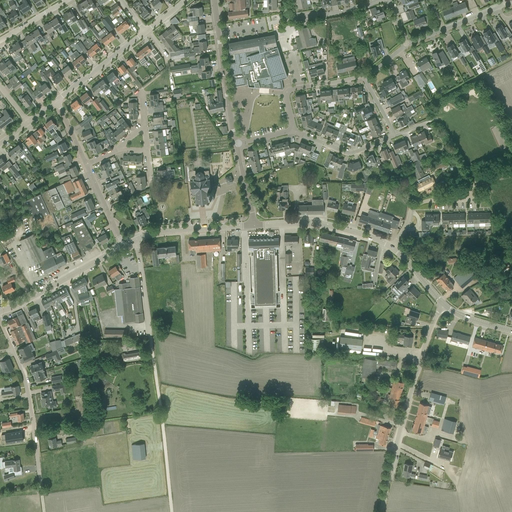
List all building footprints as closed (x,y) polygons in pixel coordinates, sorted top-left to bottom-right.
[(23,4),(19,6),(23,14),(31,9),(25,0),(23,0),(22,1),(23,4)] [(91,0),(86,0),(83,2),(88,9),(92,7),(93,9),(96,7),(91,0)] [(146,1),(144,0),(138,0),(139,1),(133,5),(134,6),(137,10),(138,9),(142,13),(141,14),(144,19),(151,14),(147,10),(144,7),(148,4),(146,1)] [(155,0),(151,3),(156,10),(160,7),(159,6),(162,4),(159,0),(155,0)] [(231,12),(228,12),(229,19),(248,16),(247,10),(245,10),(245,8),(250,7),(249,0),(226,0),(227,1),(230,0),(230,3),(230,10),(231,12)] [(331,0),(322,0),(322,1),(320,1),(322,8),(324,8),(328,7),(331,6),(330,0),(331,0)] [(11,2),(8,3),(12,9),(13,11),(15,10),(17,13),(18,12),(16,8),(16,7),(13,1),(11,2)] [(306,1),(297,3),(299,9),(311,6),(311,3),(307,4),(306,1)] [(88,9),(83,2),(77,6),(83,16),(86,14),(84,11),(88,9)] [(452,4),(453,7),(442,11),(445,19),(468,11),(465,2),(458,5),(457,2),(452,4)] [(410,10),(405,12),(408,20),(412,18),(414,23),(415,26),(416,27),(422,25),(423,27),(431,24),(428,18),(425,19),(424,17),(417,19),(416,17),(415,17),(412,10),(417,8),(417,7),(415,3),(414,3),(408,5),(408,6),(410,10)] [(111,9),(113,12),(117,9),(120,7),(117,4),(111,9)] [(97,8),(104,19),(107,16),(105,14),(100,6),(97,8)] [(186,17),(187,22),(198,20),(197,16),(203,15),(202,7),(190,8),(190,12),(192,12),(193,16),(189,17),(186,17)] [(376,19),(377,22),(382,20),(381,18),(385,16),(383,11),(380,12),(379,10),(377,11),(375,8),(370,10),(372,16),(375,15),(377,18),(376,19)] [(19,16),(17,13),(15,10),(13,11),(10,13),(11,14),(8,16),(10,18),(12,23),(18,19),(17,18),(19,16)] [(63,15),(66,19),(68,22),(72,20),(74,22),(77,20),(71,10),(63,15)] [(107,16),(104,19),(106,21),(113,29),(115,28),(120,34),(125,30),(118,21),(114,24),(107,16)] [(84,17),(81,19),(88,31),(92,28),(90,25),(89,25),(84,17)] [(116,20),(118,21),(125,30),(130,26),(125,21),(124,22),(120,17),(116,20)] [(57,18),(50,22),(54,29),(58,27),(60,31),(63,29),(65,32),(68,30),(64,23),(61,25),(57,18)] [(88,31),(81,19),(77,22),(80,27),(84,34),(88,31)] [(104,19),(101,21),(107,28),(110,32),(113,29),(106,21),(104,19)] [(198,20),(187,22),(183,22),(184,26),(190,25),(192,25),(193,29),(197,29),(198,33),(205,32),(204,24),(198,25),(198,20)] [(48,33),(45,35),(49,42),(52,40),(51,37),(54,35),(51,31),(54,29),(50,22),(43,26),(48,33)] [(497,27),(495,28),(497,31),(496,32),(496,31),(496,32),(500,38),(501,38),(501,37),(503,36),(504,37),(505,39),(508,37),(509,38),(511,43),(511,35),(510,32),(506,34),(501,25),(500,25),(497,27)] [(184,56),(183,50),(178,50),(169,39),(178,32),(173,26),(158,37),(170,52),(172,60),(174,60),(181,59),(181,58),(185,57),(185,56),(184,56)] [(300,37),(295,38),(298,49),(302,47),(302,48),(317,44),(315,38),(311,39),(308,27),(298,30),(300,37)] [(110,41),(104,32),(100,35),(93,28),(90,30),(97,39),(100,38),(106,45),(110,41)] [(102,30),(104,32),(110,41),(115,38),(111,32),(109,34),(105,28),(102,30)] [(38,29),(31,33),(36,41),(38,39),(41,43),(44,41),(46,44),(49,42),(45,35),(42,37),(38,29)] [(484,36),(483,37),(488,45),(493,42),(495,40),(489,30),(488,31),(487,30),(484,32),(483,33),(484,36)] [(26,46),(27,48),(29,51),(30,53),(33,51),(32,48),(35,46),(33,42),(36,41),(31,33),(25,37),(29,45),(26,46)] [(194,53),(201,52),(201,50),(207,49),(205,34),(198,35),(199,42),(193,43),(190,44),(190,49),(183,50),(184,56),(185,56),(195,55),(194,53)] [(473,43),(476,49),(481,46),(486,54),(490,51),(482,37),(479,39),(477,34),(475,36),(474,35),(472,36),(472,37),(471,38),(474,42),(473,43)] [(230,48),(227,49),(228,53),(231,52),(231,53),(236,52),(238,62),(230,64),(232,76),(232,77),(234,87),(237,87),(248,84),(248,87),(255,87),(260,88),(261,88),(261,84),(268,83),(269,88),(283,89),(281,79),(287,77),(280,54),(277,45),(276,45),(275,38),(274,35),(229,43),(230,48)] [(89,38),(86,40),(96,53),(101,49),(97,44),(94,45),(89,38)] [(377,40),(378,43),(374,44),(375,46),(371,47),(372,53),(372,54),(373,57),(378,56),(378,54),(381,53),(380,49),(383,48),(381,39),(377,40)] [(459,43),(461,46),(458,47),(462,54),(470,49),(465,39),(463,40),(463,39),(460,41),(460,42),(459,43)] [(75,41),(77,43),(82,50),(85,48),(80,41),(79,42),(77,40),(75,41)] [(96,53),(86,40),(83,42),(89,50),(87,51),(91,57),(96,53)] [(495,44),(500,52),(504,50),(499,41),(495,44)] [(12,45),(13,48),(16,52),(18,51),(22,49),(21,48),(23,47),(24,50),(27,48),(26,46),(24,48),(20,43),(19,43),(18,42),(12,45)] [(448,47),(447,48),(449,51),(446,52),(450,59),(456,55),(458,58),(460,57),(458,54),(456,50),(455,48),(454,48),(452,44),(451,45),(450,45),(448,46),(448,47)] [(147,45),(142,50),(145,54),(150,51),(157,60),(161,57),(154,48),(151,50),(147,45)] [(16,52),(13,48),(9,51),(14,59),(18,56),(20,60),(22,58),(18,51),(16,52)] [(145,54),(142,50),(136,54),(140,59),(140,58),(141,60),(139,61),(142,65),(147,62),(143,56),(145,54)] [(81,64),(73,53),(71,51),(68,53),(74,61),(72,63),(77,68),(81,64)] [(76,51),(73,53),(81,64),(86,60),(81,53),(79,55),(76,51)] [(432,55),(434,59),(437,65),(440,63),(441,66),(445,64),(445,65),(449,63),(442,51),(438,53),(438,54),(437,54),(436,52),(432,55)] [(472,52),(477,61),(480,59),(475,51),(472,52)] [(190,70),(198,69),(206,68),(206,65),(211,64),(210,61),(208,61),(208,57),(199,58),(200,63),(198,63),(198,66),(196,66),(196,65),(190,66),(190,64),(171,67),(172,73),(190,70)] [(337,65),(337,68),(338,73),(357,68),(354,57),(342,59),(343,63),(337,65)] [(8,58),(4,61),(5,63),(5,64),(8,68),(6,69),(9,73),(11,75),(13,73),(12,71),(13,70),(15,68),(13,64),(10,60),(8,58)] [(50,61),(56,68),(59,65),(54,58),(50,61)] [(131,67),(129,69),(136,78),(138,76),(134,70),(136,69),(134,67),(138,64),(136,62),(135,63),(131,58),(127,61),(131,67)] [(358,58),(359,60),(357,60),(359,68),(367,65),(366,64),(369,64),(368,61),(366,61),(365,58),(363,59),(363,58),(360,59),(360,58),(358,58)] [(419,66),(416,67),(419,72),(421,70),(422,71),(428,67),(430,70),(433,69),(431,66),(429,62),(426,58),(417,63),(419,66)] [(307,60),(303,61),(304,66),(305,71),(308,70),(310,77),(317,75),(316,68),(315,65),(309,66),(307,60)] [(3,61),(0,63),(0,70),(1,72),(3,71),(6,75),(9,73),(6,69),(8,68),(5,64),(5,63),(4,61),(3,61)] [(62,70),(63,72),(66,76),(72,71),(68,65),(67,66),(65,62),(62,64),(65,68),(62,70)] [(321,63),(314,64),(315,65),(316,68),(317,75),(325,73),(323,68),(323,66),(322,66),(321,63)] [(481,63),(479,65),(478,65),(480,69),(477,71),(479,74),(486,70),(481,63)] [(136,78),(129,69),(128,68),(126,69),(122,65),(118,68),(123,76),(127,73),(133,81),(136,78)] [(32,72),(29,68),(23,74),(25,77),(32,72)] [(198,69),(190,70),(191,73),(199,72),(199,74),(201,74),(202,78),(211,77),(210,73),(212,73),(212,70),(207,70),(206,68),(198,69)] [(52,78),(54,79),(57,83),(63,78),(59,73),(56,76),(50,69),(45,73),(48,77),(51,75),(53,78),(52,78)] [(401,80),(398,82),(402,88),(409,85),(406,80),(410,79),(408,75),(405,71),(404,72),(403,71),(400,72),(400,73),(399,74),(401,80)] [(107,76),(110,80),(111,82),(117,78),(113,72),(107,76)] [(414,77),(419,85),(426,80),(421,73),(414,77)] [(16,83),(12,77),(8,81),(12,86),(16,83)] [(384,86),(379,88),(381,92),(382,92),(384,96),(389,93),(387,91),(390,88),(395,85),(391,78),(383,83),(384,86)] [(103,79),(97,84),(101,89),(104,93),(109,89),(110,88),(109,88),(109,87),(107,85),(103,79)] [(13,87),(15,90),(22,85),(19,82),(13,87)] [(39,82),(37,84),(44,94),(50,89),(45,83),(42,86),(39,82)] [(22,85),(30,95),(32,92),(25,83),(22,85)] [(44,94),(37,84),(34,86),(37,89),(33,92),(38,98),(44,94)] [(101,89),(97,84),(91,89),(95,94),(96,94),(98,97),(101,95),(98,92),(101,89)] [(357,95),(362,94),(362,87),(351,88),(352,95),(353,98),(357,97),(357,95)] [(173,90),(174,97),(182,96),(180,89),(173,90)] [(208,105),(209,108),(210,113),(224,110),(223,102),(221,90),(217,90),(218,98),(215,99),(216,103),(213,104),(210,89),(204,90),(205,95),(207,95),(207,96),(209,105),(208,105)] [(337,95),(334,95),(335,101),(344,100),(343,97),(342,89),(337,89),(337,95)] [(331,90),(325,91),(326,99),(331,99),(331,101),(335,101),(334,95),(332,96),(331,90)] [(326,99),(325,91),(320,91),(320,97),(317,97),(318,105),(321,104),(321,100),(326,99)] [(80,97),(85,104),(89,100),(90,101),(92,99),(87,92),(80,97)] [(32,103),(29,100),(31,99),(26,93),(19,98),(26,107),(32,103)] [(390,99),(394,105),(404,99),(403,96),(401,93),(390,99)] [(100,110),(102,108),(99,103),(96,99),(92,102),(97,108),(98,107),(100,110)] [(74,111),(76,113),(78,112),(76,109),(81,105),(77,100),(70,105),(75,110),(74,111)] [(99,103),(102,108),(107,113),(110,111),(108,109),(109,108),(102,100),(99,103)] [(154,109),(163,108),(166,108),(166,105),(162,105),(162,102),(158,102),(158,100),(149,101),(150,107),(153,106),(154,109)] [(309,105),(297,108),(299,113),(303,112),(303,113),(306,113),(306,114),(309,113),(312,112),(310,104),(309,105)] [(404,111),(406,114),(413,110),(413,109),(411,105),(405,108),(403,104),(391,110),(394,116),(403,112),(402,112),(404,111)] [(359,107),(355,109),(356,113),(362,110),(364,114),(362,114),(364,121),(369,118),(368,117),(370,116),(369,115),(373,113),(370,106),(365,108),(363,105),(359,107)] [(152,118),(152,121),(163,119),(163,120),(166,119),(166,115),(163,115),(162,111),(163,111),(163,108),(154,109),(154,112),(159,112),(159,114),(153,115),(153,118),(152,118)] [(5,115),(2,117),(6,124),(13,119),(5,110),(2,112),(5,115)] [(413,110),(406,114),(400,117),(401,119),(397,122),(400,127),(408,123),(406,121),(409,119),(407,117),(412,114),(411,113),(414,112),(413,110)] [(301,117),(303,127),(306,125),(311,121),(310,114),(301,117)] [(91,115),(84,121),(86,124),(87,123),(89,122),(93,118),(91,115)] [(367,121),(369,126),(377,122),(375,117),(367,121)] [(163,119),(152,121),(153,127),(159,126),(159,129),(167,128),(166,122),(164,122),(163,120),(163,119)] [(48,131),(52,135),(57,142),(61,139),(56,132),(53,127),(55,125),(51,120),(45,124),(50,130),(48,131)] [(114,126),(117,130),(122,135),(126,132),(121,125),(118,121),(117,122),(116,123),(117,124),(114,126)] [(303,127),(314,132),(317,123),(311,121),(306,125),(303,127)] [(317,123),(314,132),(319,134),(324,122),(322,121),(320,125),(317,123)] [(85,140),(87,139),(95,135),(93,129),(92,129),(89,122),(87,123),(86,124),(83,126),(86,131),(82,133),(85,140)] [(125,122),(121,125),(126,132),(131,129),(125,122)] [(370,128),(371,131),(379,128),(377,122),(369,126),(362,129),(359,130),(359,133),(370,128)] [(325,134),(330,136),(333,129),(328,127),(329,124),(326,123),(323,129),(326,130),(325,134)] [(340,136),(343,129),(344,126),(341,125),(340,128),(334,126),(333,129),(330,136),(336,139),(337,135),(340,136)] [(40,137),(38,139),(42,145),(45,143),(43,141),(45,139),(42,135),(45,133),(41,128),(36,132),(40,137)] [(113,133),(109,128),(109,129),(104,131),(109,142),(111,140),(113,142),(118,139),(116,137),(113,133)] [(379,128),(371,131),(370,132),(373,137),(381,134),(380,132),(381,132),(379,128)] [(341,141),(347,143),(349,136),(350,133),(343,129),(340,136),(343,137),(341,141)] [(117,130),(113,133),(116,137),(118,139),(119,140),(123,136),(122,135),(117,130)] [(424,131),(417,134),(421,143),(424,141),(425,144),(433,141),(430,135),(426,137),(424,131)] [(421,143),(417,134),(410,137),(414,146),(415,149),(419,148),(419,147),(422,146),(421,143)] [(42,145),(38,139),(36,141),(32,135),(30,136),(29,135),(26,137),(27,138),(27,139),(28,140),(28,141),(26,142),(26,143),(28,145),(28,146),(33,142),(37,146),(38,146),(42,150),(45,148),(42,145)] [(89,150),(92,149),(97,147),(96,144),(94,140),(93,141),(93,139),(97,138),(95,135),(87,139),(89,143),(87,144),(89,150)] [(349,136),(347,143),(348,143),(347,145),(350,146),(350,144),(352,145),(354,142),(356,143),(362,141),(360,136),(356,135),(355,138),(349,136)] [(92,149),(94,154),(103,150),(101,145),(105,143),(105,145),(108,143),(106,140),(96,144),(97,147),(92,149)] [(405,140),(399,143),(402,151),(408,148),(405,140)] [(293,151),(294,150),(294,144),(290,145),(290,142),(288,143),(288,141),(282,143),(285,155),(288,155),(289,154),(290,154),(291,153),(291,152),(292,151),(293,151)] [(66,145),(64,142),(59,144),(59,143),(54,145),(55,149),(59,147),(61,152),(69,148),(67,144),(66,145)] [(280,156),(285,155),(282,143),(279,144),(279,142),(276,143),(279,153),(280,156)] [(300,152),(303,153),(307,144),(304,143),(304,144),(301,142),(299,146),(294,144),(294,150),(299,153),(300,152)] [(275,153),(279,153),(276,143),(274,144),(274,145),(271,146),(272,149),(269,150),(270,156),(275,154),(275,153)] [(402,151),(399,143),(393,145),(396,153),(402,151)] [(307,144),(303,153),(306,154),(306,155),(311,157),(313,152),(310,151),(312,147),(308,146),(309,145),(307,144)] [(13,149),(18,154),(20,158),(24,155),(26,156),(30,162),(35,158),(26,148),(23,150),(19,145),(13,149)] [(15,157),(18,154),(13,149),(8,153),(14,162),(17,160),(15,157)] [(398,165),(395,156),(392,151),(390,152),(388,149),(387,150),(386,149),(384,149),(382,150),(380,151),(381,152),(379,153),(381,158),(383,157),(384,160),(386,159),(388,159),(388,158),(389,158),(390,159),(390,160),(391,160),(394,169),(399,167),(398,165)] [(45,157),(47,161),(59,156),(57,152),(45,157)] [(54,168),(56,172),(58,171),(68,166),(67,163),(73,160),(70,154),(58,159),(59,162),(65,160),(66,162),(54,168)] [(366,159),(367,161),(366,162),(368,167),(374,164),(376,167),(381,165),(378,157),(374,158),(372,154),(368,156),(369,158),(366,159)] [(329,164),(335,166),(338,158),(332,156),(331,160),(327,158),(325,164),(324,167),(327,168),(328,166),(329,164)] [(2,158),(0,159),(0,167),(0,168),(3,171),(8,166),(2,158)] [(338,158),(335,166),(338,167),(337,170),(339,171),(337,178),(342,179),(344,171),(346,164),(342,163),(343,160),(338,158)] [(435,165),(437,170),(448,164),(446,159),(435,165)] [(347,167),(346,170),(349,171),(350,170),(352,171),(358,168),(358,170),(362,168),(361,166),(359,161),(354,163),(351,163),(349,162),(347,167)] [(101,168),(102,171),(107,168),(108,171),(116,167),(114,163),(110,165),(109,162),(100,166),(101,168)] [(411,167),(417,179),(424,176),(418,163),(411,167)] [(203,171),(204,174),(203,174),(203,173),(202,173),(202,172),(201,172),(200,172),(199,172),(198,172),(197,173),(196,173),(196,174),(195,174),(195,171),(192,171),(192,165),(185,166),(186,181),(190,181),(191,181),(191,186),(190,186),(190,189),(191,189),(192,192),(191,192),(191,194),(192,194),(192,197),(195,196),(195,198),(196,203),(195,203),(196,203),(195,205),(196,206),(198,206),(199,204),(200,204),(200,206),(205,205),(205,204),(206,204),(207,205),(209,205),(209,203),(209,202),(209,201),(208,198),(215,195),(213,190),(210,191),(210,187),(211,187),(211,184),(210,184),(210,179),(209,179),(209,178),(209,177),(209,171),(203,171)] [(8,169),(16,178),(20,175),(12,166),(8,169)] [(69,169),(70,169),(65,171),(67,175),(71,173),(73,176),(79,174),(75,166),(69,169)] [(160,170),(157,170),(158,176),(160,176),(160,179),(166,178),(171,178),(170,175),(168,175),(168,170),(169,170),(168,167),(160,168),(160,170)] [(102,171),(99,172),(102,178),(104,177),(105,179),(110,176),(109,175),(110,175),(108,171),(107,168),(102,171)] [(105,185),(108,190),(116,186),(116,187),(119,185),(117,182),(119,182),(118,179),(119,179),(119,180),(124,177),(123,174),(120,175),(111,179),(112,182),(105,185)] [(419,181),(419,183),(415,185),(418,192),(435,184),(431,175),(419,181)] [(59,180),(60,184),(61,184),(71,180),(71,179),(69,176),(59,180)] [(225,178),(227,184),(233,182),(230,176),(225,178)] [(78,179),(77,177),(71,179),(71,180),(61,184),(60,184),(23,201),(32,221),(50,214),(72,203),(71,200),(88,193),(86,190),(88,189),(87,186),(85,187),(81,178),(78,179)] [(145,181),(137,182),(137,183),(136,183),(137,189),(145,188),(145,186),(146,186),(145,181)] [(108,190),(110,195),(121,190),(120,188),(117,189),(116,187),(116,186),(108,190)] [(121,190),(110,195),(111,198),(112,197),(114,200),(120,197),(121,199),(124,198),(121,190)] [(279,192),(273,192),(274,198),(276,198),(276,201),(277,201),(277,204),(278,204),(279,210),(280,210),(281,210),(282,210),(285,209),(285,208),(288,208),(288,203),(288,191),(287,191),(283,192),(283,199),(282,199),(282,201),(279,201),(279,197),(279,192)] [(95,208),(90,198),(84,201),(87,208),(88,207),(89,210),(95,208)] [(298,205),(298,209),(298,214),(324,214),(323,200),(312,200),(312,205),(298,205)] [(329,200),(326,209),(337,212),(338,205),(335,204),(335,201),(329,200)] [(342,213),(354,216),(356,206),(344,203),(342,213)] [(137,217),(140,226),(147,223),(145,218),(149,216),(148,213),(147,213),(145,208),(140,210),(141,212),(139,213),(138,212),(136,213),(136,214),(135,214),(136,217),(137,217)] [(75,213),(78,219),(87,214),(84,209),(75,213)] [(87,217),(84,219),(87,224),(89,222),(97,218),(94,213),(87,217)] [(396,229),(399,221),(393,219),(392,221),(368,213),(367,216),(361,214),(359,222),(388,233),(390,227),(396,229)] [(421,221),(421,230),(429,230),(429,225),(439,224),(439,214),(425,215),(425,221),(421,221)] [(92,241),(93,241),(81,219),(71,225),(81,248),(83,251),(87,249),(88,250),(92,248),(91,247),(95,245),(92,241)] [(98,238),(99,240),(101,244),(109,240),(101,226),(97,229),(99,233),(101,233),(102,235),(98,238)] [(320,237),(319,241),(325,243),(325,244),(329,245),(330,245),(336,247),(336,245),(342,247),(344,238),(338,237),(333,235),(321,232),(320,237)] [(20,241),(30,261),(32,266),(40,262),(45,274),(66,264),(62,256),(60,252),(55,254),(52,247),(43,251),(34,234),(20,241)] [(61,238),(70,256),(72,261),(75,259),(75,260),(76,260),(77,259),(77,258),(81,256),(78,249),(77,249),(70,234),(61,238)] [(310,242),(310,245),(313,244),(313,239),(312,239),(312,234),(304,234),(304,242),(310,242)] [(284,236),(284,241),(285,246),(298,245),(297,236),(288,237),(288,235),(284,236)] [(188,241),(189,246),(189,250),(190,250),(190,254),(196,253),(196,252),(220,250),(219,238),(188,241)] [(227,240),(227,252),(234,252),(234,249),(238,249),(238,240),(234,240),(234,238),(231,238),(231,240),(227,240)] [(277,238),(247,239),(250,309),(280,308),(277,238)] [(344,238),(342,247),(343,247),(349,248),(348,252),(353,253),(356,241),(344,238)] [(39,243),(42,248),(48,245),(45,239),(39,243)] [(176,256),(176,255),(175,246),(157,248),(157,249),(151,250),(153,266),(159,265),(158,257),(165,257),(165,259),(169,258),(169,256),(176,256)] [(373,261),(374,259),(375,260),(376,257),(377,252),(368,249),(366,256),(363,255),(361,264),(361,265),(369,267),(370,262),(371,262),(372,263),(373,261)] [(6,253),(0,256),(4,264),(10,261),(6,253)] [(197,255),(198,268),(206,267),(205,254),(197,255)] [(108,271),(112,277),(114,276),(117,281),(123,277),(119,271),(122,269),(119,265),(116,267),(116,266),(108,271)] [(343,266),(341,272),(345,273),(344,277),(351,279),(353,272),(354,267),(347,265),(347,267),(343,266)] [(387,280),(391,285),(396,279),(394,277),(399,272),(396,269),(395,270),(391,266),(385,271),(390,276),(387,280)] [(467,284),(463,280),(468,276),(466,275),(472,270),(468,266),(459,273),(463,278),(457,283),(462,289),(467,284)] [(92,280),(94,285),(96,288),(103,285),(103,286),(107,284),(102,274),(98,277),(92,280)] [(443,287),(447,291),(453,286),(443,274),(436,280),(443,287)] [(7,280),(8,284),(2,287),(6,293),(9,292),(14,290),(11,283),(15,281),(13,277),(7,280)] [(143,313),(142,313),(140,287),(139,277),(129,278),(130,278),(130,283),(125,283),(119,284),(119,289),(114,289),(117,316),(123,315),(123,324),(134,323),(144,322),(143,313)] [(403,288),(408,282),(407,281),(408,280),(405,277),(405,278),(403,277),(398,282),(398,281),(394,285),(398,288),(394,293),(396,295),(393,298),(395,300),(405,290),(403,288)] [(87,291),(86,287),(85,287),(84,286),(88,284),(84,278),(71,285),(76,293),(73,294),(76,301),(89,297),(90,300),(93,300),(92,296),(89,297),(88,291),(87,291)] [(406,294),(410,298),(411,297),(414,300),(420,294),(416,290),(413,286),(406,294)] [(69,295),(65,288),(58,292),(62,299),(65,298),(69,306),(74,304),(69,295)] [(465,293),(461,296),(464,300),(465,299),(470,305),(474,302),(476,305),(479,302),(477,299),(469,289),(465,293)] [(63,309),(59,301),(62,299),(58,292),(51,296),(56,305),(59,311),(63,309)] [(407,295),(404,292),(398,297),(401,300),(407,295)] [(55,305),(56,305),(51,296),(41,301),(47,312),(52,309),(50,305),(54,303),(55,305)] [(36,308),(29,312),(31,317),(29,318),(31,323),(32,325),(33,329),(36,327),(35,324),(33,321),(37,319),(37,320),(41,319),(39,314),(36,308)] [(418,319),(419,315),(419,313),(410,310),(408,317),(411,318),(409,323),(415,325),(416,320),(417,320),(418,319)] [(8,321),(12,331),(10,331),(16,344),(25,340),(26,343),(35,339),(30,328),(28,323),(27,323),(23,314),(13,319),(12,320),(11,320),(8,321)] [(48,314),(42,315),(43,319),(42,319),(42,318),(46,331),(52,330),(51,325),(48,314)] [(436,336),(441,337),(447,338),(447,337),(448,332),(438,330),(436,336)] [(457,341),(468,344),(470,338),(453,333),(451,341),(456,342),(457,341)] [(403,345),(406,346),(411,346),(412,337),(404,336),(404,335),(395,334),(394,339),(404,340),(403,345)] [(64,340),(65,346),(73,343),(72,336),(64,340)] [(339,347),(361,350),(362,339),(340,336),(339,347)] [(489,350),(500,353),(502,345),(475,338),(472,347),(489,351),(489,350)] [(320,339),(309,339),(309,352),(320,352),(320,339)] [(23,357),(25,362),(35,358),(33,353),(32,353),(32,352),(30,349),(29,349),(28,345),(27,346),(27,345),(23,346),(23,347),(19,349),(19,350),(18,351),(20,354),(22,357),(23,356),(24,357),(23,357)] [(45,355),(47,360),(59,356),(57,351),(53,352),(45,355)] [(135,359),(143,357),(142,351),(121,354),(123,362),(135,360),(135,359)] [(2,362),(7,372),(13,370),(9,359),(2,362)] [(376,368),(391,370),(396,371),(397,362),(377,360),(376,368)] [(33,374),(43,371),(44,371),(41,362),(37,364),(33,365),(30,366),(31,369),(30,370),(32,373),(33,374)] [(463,367),(461,373),(474,377),(476,370),(463,367)] [(33,374),(36,381),(39,380),(39,381),(43,380),(43,379),(46,378),(43,371),(33,374)] [(391,399),(389,406),(397,408),(399,400),(404,383),(394,381),(390,395),(388,394),(387,398),(391,399)] [(51,386),(52,392),(60,390),(61,395),(66,394),(65,384),(51,386)] [(1,392),(2,397),(20,394),(19,386),(4,388),(5,391),(1,392)] [(41,400),(42,406),(48,405),(48,406),(53,406),(52,397),(50,397),(50,392),(41,393),(42,398),(42,397),(42,400),(41,400)] [(366,393),(364,399),(378,403),(380,397),(366,393)] [(431,393),(429,400),(444,404),(446,397),(431,393)] [(428,406),(420,403),(412,431),(422,434),(427,414),(429,415),(431,407),(428,406)] [(338,414),(345,415),(346,413),(355,414),(356,407),(339,405),(338,414)] [(9,414),(10,417),(17,416),(18,421),(24,420),(23,413),(17,414),(17,413),(9,414)] [(359,422),(374,427),(375,422),(361,417),(359,422)] [(441,430),(454,433),(457,422),(445,418),(441,430)] [(385,446),(391,428),(383,426),(382,427),(381,426),(379,427),(377,432),(374,431),(374,430),(371,429),(369,436),(372,437),(373,434),(376,436),(375,438),(380,440),(379,444),(385,446)] [(24,431),(8,434),(9,442),(25,439),(24,431)] [(48,439),(50,447),(62,445),(61,441),(56,441),(55,438),(48,439)] [(132,445),(133,460),(145,459),(144,444),(132,445)] [(440,449),(438,457),(450,461),(451,457),(452,457),(453,452),(448,450),(448,451),(440,449)] [(9,473),(9,474),(10,479),(15,477),(14,475),(22,475),(21,467),(20,467),(19,460),(3,462),(3,468),(8,467),(9,473)] [(402,476),(414,478),(415,474),(410,473),(411,465),(405,464),(402,476)]
